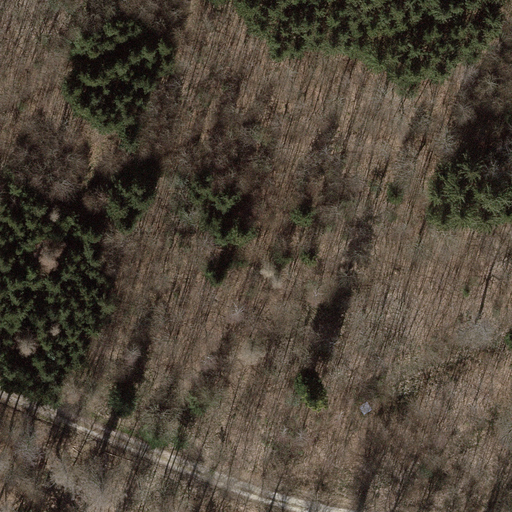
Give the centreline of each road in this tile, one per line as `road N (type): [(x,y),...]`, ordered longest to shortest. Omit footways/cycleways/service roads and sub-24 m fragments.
road 1 (motorway): [(0,364),(511,228)]
road 2 (motorway): [(403,0),(0,86)]
road 3 (track): [(352,511),(284,499),(0,391)]
road 4 (motorway): [(150,511),(511,421)]
